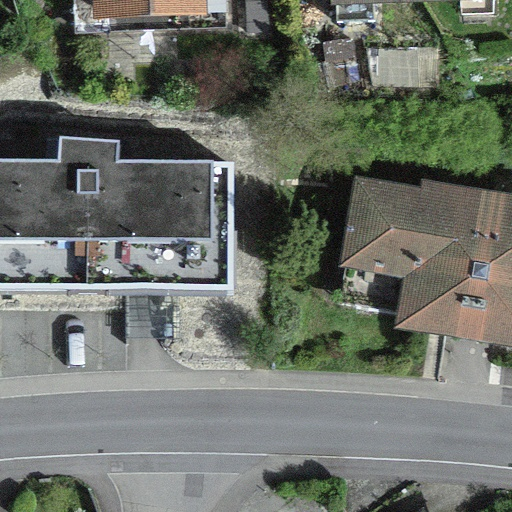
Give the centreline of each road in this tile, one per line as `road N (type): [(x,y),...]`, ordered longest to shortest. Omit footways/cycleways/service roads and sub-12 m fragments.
road 1 (tertiary): [(511,439),(159,425)]
road 2 (tertiary): [(159,425),(0,437)]
